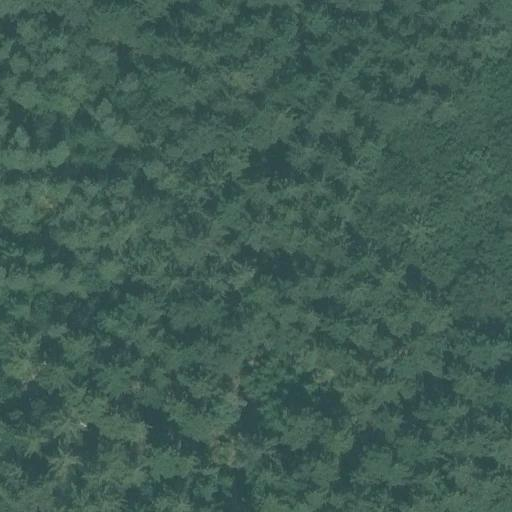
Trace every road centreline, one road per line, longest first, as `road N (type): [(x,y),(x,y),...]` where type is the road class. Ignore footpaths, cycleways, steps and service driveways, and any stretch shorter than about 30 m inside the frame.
road 1 (track): [(0,428),(318,0)]
road 2 (track): [(314,511),(511,208)]
road 3 (track): [(28,389),(201,511)]
